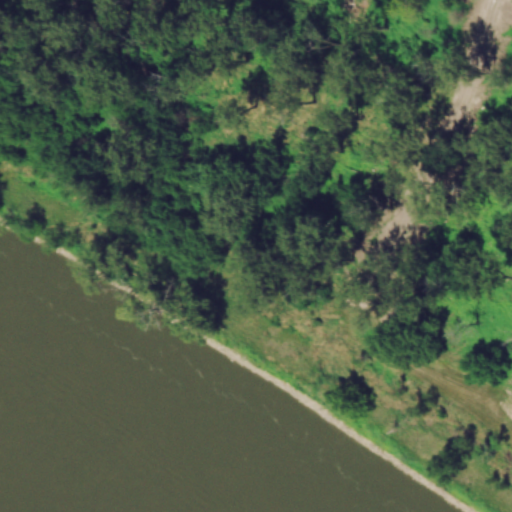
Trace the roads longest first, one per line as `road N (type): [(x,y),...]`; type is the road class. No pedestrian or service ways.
road 1 (track): [(495,0),(456,118),(351,313),(350,352),(365,375)]
road 2 (track): [(365,289),(399,354),(511,436)]
